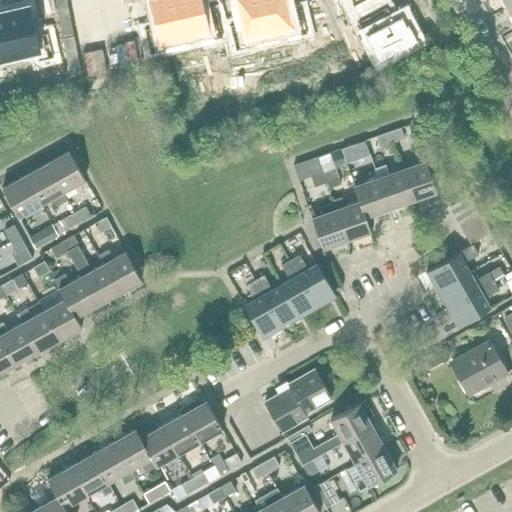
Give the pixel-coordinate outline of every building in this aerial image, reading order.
[(11,0),(5,0),(0,1),(0,21),(3,36),(20,32),(22,42),(31,40),(27,20),(17,22),(11,0)] [(152,0),(157,22),(148,24),(153,46),(163,43),(161,33),(179,29),(172,0),(152,0)] [(190,0),(172,0),(179,29),(198,25),(200,34),(209,32),(204,11),(194,13),(190,0)] [(243,0),(225,0),(231,19),(224,21),(230,41),(239,38),(235,24),(249,20),(243,0)] [(260,0),(243,0),(249,20),(266,16),(268,26),(275,24),(270,4),(262,6),(260,0)] [(349,0),(351,3),(356,0),(364,14),(388,0),(349,0)] [(511,0),(503,0),(508,9),(511,6),(511,0)] [(111,9),(117,41),(136,37),(130,5),(111,9)] [(380,39),(370,45),(381,65),(424,39),(411,17),(402,23),(396,13),(372,27),(380,39)] [(401,127),(388,132),(392,142),(405,137),(401,127)] [(377,136),(376,136),(380,146),(392,142),(388,132),(377,136)] [(353,145),(341,149),(346,164),(358,159),(353,145)] [(69,150),(47,163),(63,192),(86,180),(69,150)] [(330,153),(318,157),(323,172),(324,173),(335,169),(335,168),(330,153)] [(318,157),(294,166),(298,177),(310,173),(312,177),(324,173),(318,157)] [(438,193),(433,181),(426,160),(402,169),(413,201),(438,193)] [(68,200),(63,192),(47,163),(25,175),(42,204),(53,198),(58,206),(68,200)] [(413,201),(402,169),(389,173),(387,165),(375,169),(378,177),(390,209),(413,201)] [(335,169),(324,173),(327,183),(339,178),(335,169)] [(20,217),(42,204),(25,175),(4,187),(20,217)] [(366,218),(390,209),(378,177),(354,185),(360,201),(366,218)] [(461,225),(479,215),(468,196),(450,206),(461,225)] [(366,218),(360,201),(345,206),(342,197),(333,200),(334,203),(337,209),(348,240),(371,232),(366,218)] [(348,240),(337,209),(334,203),(311,211),(313,217),(312,218),(323,249),(348,240)] [(92,216),(91,215),(86,206),(74,212),(80,222),(92,216)] [(69,228),(80,222),(74,212),(64,218),(69,228)] [(467,234),(485,224),(479,215),(461,225),(467,234)] [(101,232),(112,226),(107,216),(95,223),(101,232)] [(64,218),(52,225),(58,235),(69,228),(64,218)] [(11,241),(21,236),(15,224),(5,230),(11,241)] [(472,244),(490,233),(485,224),(467,234),(472,244)] [(36,247),(48,240),(42,230),(31,237),(36,247)] [(74,235),(63,241),(68,251),(79,245),(80,245),(74,235)] [(17,252),(27,247),(21,236),(11,241),(17,252)] [(57,257),(68,251),(63,241),(52,247),(57,257)] [(438,289),(470,272),(465,263),(480,254),(474,244),(461,251),(462,252),(428,271),(438,289)] [(103,263),(92,270),(79,245),(68,251),(81,275),(98,305),(120,293),(103,263)] [(126,251),(114,257),(109,249),(99,255),(103,263),(120,293),(142,280),(126,251)] [(336,296),(318,263),(308,269),(300,255),(291,260),(317,306),(336,296)] [(299,316),(317,306),(291,260),(283,265),(290,279),(281,284),(299,316)] [(45,261),(33,267),(39,277),(50,270),(45,261)] [(500,267),(490,273),(494,280),(494,281),(502,277),(505,276),(500,267)] [(257,271),(252,273),(256,280),(261,277),(257,271)] [(448,307),(494,281),(494,280),(490,273),(475,281),(470,272),(438,289),(448,307)] [(23,273),(12,278),(18,288),(28,283),(23,273)] [(81,275),(71,282),(66,273),(55,280),(60,288),(65,298),(76,317),(98,305),(81,275)] [(299,316),(281,284),(272,289),(264,275),(261,277),(256,280),(281,326),(299,316)] [(502,277),(494,281),(500,291),(507,287),(502,277)] [(1,285),(7,295),(18,288),(12,278),(1,285)] [(263,336),(281,326),(256,280),(247,285),(255,299),(245,305),(263,336)] [(458,326),(490,308),(485,299),(500,291),(494,281),(448,307),(458,326)] [(82,328),(76,317),(65,298),(43,310),(60,340),(82,328)] [(43,310),(32,316),(28,308),(17,314),(22,322),(39,352),(60,340),(43,310)] [(0,322),(0,334),(17,364),(39,352),(22,322),(8,329),(3,321),(0,322)] [(0,334),(0,373),(17,364),(0,334)] [(469,394),(507,373),(490,342),(452,363),(469,394)] [(437,352),(424,359),(430,370),(443,362),(437,352)] [(306,413),(333,398),(317,369),(290,385),(292,389),(266,403),(283,432),(309,417),(306,413)] [(196,399),(182,408),(184,412),(201,442),(223,429),(206,400),(199,404),(196,399)] [(313,459),(344,443),(373,426),(369,418),(374,415),(366,401),(331,420),(339,434),(314,447),(306,434),(313,430),(310,425),(288,437),(293,446),(297,453),(303,465),(313,459)] [(180,454),(201,442),(184,412),(163,425),(180,454)] [(157,467),(180,454),(163,425),(142,437),(141,437),(153,458),(157,467)] [(356,464),(385,447),(373,426),(344,443),(356,464)] [(141,437),(142,437),(137,428),(114,441),(131,470),(142,464),(147,473),(157,467),(153,458),(141,437)] [(114,441),(92,453),(109,483),(120,476),(125,484),(135,478),(131,470),(114,441)] [(363,488),(368,486),(398,469),(385,447),(356,464),(364,478),(358,480),(363,488)] [(87,495),(109,483),(92,453),(71,465),(87,495)] [(225,460),(231,469),(242,463),(237,453),(225,460)] [(220,454),(211,459),(215,465),(220,475),(229,470),(220,454)] [(264,462),(269,472),(278,467),(272,457),(264,462)] [(303,465),(309,476),(319,471),(313,459),(303,465)] [(257,479),(269,472),(264,462),(252,469),(257,479)] [(66,507),(87,495),(71,465),(48,478),(58,495),(66,507)] [(215,465),(204,472),(209,481),(220,475),(215,465)] [(198,488),(209,481),(204,472),(193,478),(198,488)] [(187,494),(198,488),(193,478),(181,485),(187,494)] [(315,486),(327,507),(340,499),(328,479),(315,486)] [(149,502),(170,491),(171,490),(165,481),(144,492),(149,502)] [(219,487),(225,497),(236,491),(231,481),(219,487)] [(290,511),(320,511),(304,484),(282,496),(290,511)] [(214,504),(225,497),(219,487),(208,494),(214,504)] [(290,511),(282,496),(277,488),(255,500),(260,509),(262,511),(290,511)] [(69,511),(66,507),(58,495),(37,507),(39,511),(69,511)] [(125,511),(132,511),(139,508),(133,499),(122,505),(125,511)]
